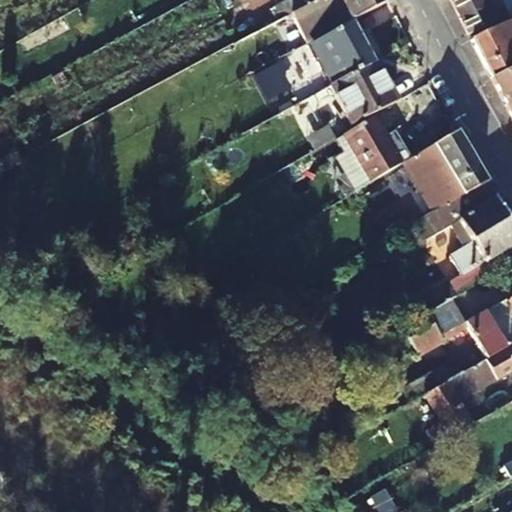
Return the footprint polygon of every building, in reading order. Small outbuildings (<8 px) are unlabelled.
[(287,0),(280,4),(287,18),(290,17),(320,0),(287,0)] [(387,4),(384,0),(320,0),(290,17),(305,47),(387,4)] [(455,0),(450,2),(468,37),(507,18),(499,2),(502,0),(455,0)] [(275,24),(287,18),(280,4),(268,11),(275,24)] [(511,20),(470,41),(490,80),(511,69),(511,20)] [(349,26),(310,46),(332,87),(370,66),(349,26)] [(264,101),(289,88),(275,62),(250,74),(264,101)] [(370,66),(332,87),(329,89),(350,129),(395,104),(373,64),(370,66)] [(511,69),(490,80),(511,118),(511,69)] [(370,184),(399,167),(371,119),(343,136),(370,184)] [(484,185),(453,134),(401,165),(431,216),(479,188),(484,185)] [(467,290),(511,264),(511,230),(492,199),(488,202),(479,188),(431,216),(409,228),(419,245),(448,226),(461,248),(447,257),(467,290)] [(458,275),(406,307),(415,322),(425,316),(450,301),(467,290),(458,275)] [(406,340),(427,374),(408,386),(416,399),(421,396),(511,344),(511,297),(504,303),(501,302),(462,324),(450,301),(425,316),(431,326),(406,340)] [(457,403),(511,371),(511,344),(421,396),(438,423),(430,427),(425,430),(434,447),(471,426),(457,403)] [(425,418),(430,427),(438,423),(421,396),(416,399),(406,404),(417,423),(425,418)] [(511,460),(503,465),(510,477),(511,476),(511,460)]
